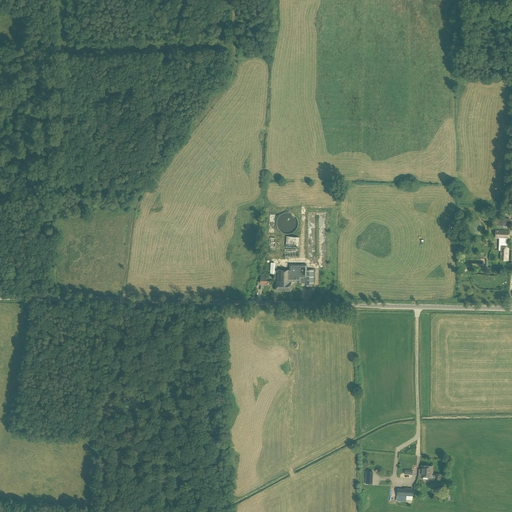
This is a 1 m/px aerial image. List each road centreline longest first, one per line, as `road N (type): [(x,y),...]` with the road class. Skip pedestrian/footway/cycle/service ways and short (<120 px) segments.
road 1 (tertiary): [(511,308),(0,297)]
road 2 (track): [(232,0),(233,75),(135,202),(122,300)]
